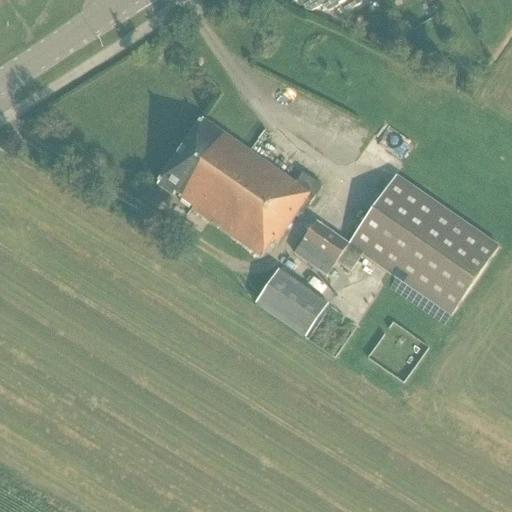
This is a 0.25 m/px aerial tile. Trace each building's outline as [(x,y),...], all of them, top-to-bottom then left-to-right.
[(298,0),(305,11),(311,12),(321,7),(322,8),(329,12),(338,7),(343,16),(362,5),(359,0),(298,0)] [(465,154),(474,142),(497,159),(501,154),(444,109),(434,121),(448,132),(443,138),(465,154)] [(176,195),(196,209),(240,146),(203,120),(157,186),(174,198),(176,195)] [(300,188),(240,146),(196,209),(194,212),(261,259),(273,243),(276,245),(299,213),(305,218),(325,189),(308,177),(300,188)] [(396,177),(349,247),(364,258),(451,318),(499,247),(396,177)] [(162,208),(164,194),(149,191),(146,205),(162,208)] [(352,275),(364,258),(349,247),(318,225),(296,257),(328,278),(337,265),(352,275)] [(280,273),(257,306),(307,340),(330,307),(280,273)] [(313,336),(333,352),(349,330),(329,315),(313,336)]
